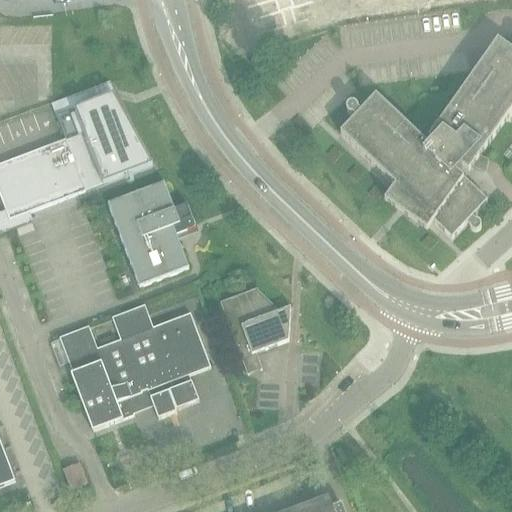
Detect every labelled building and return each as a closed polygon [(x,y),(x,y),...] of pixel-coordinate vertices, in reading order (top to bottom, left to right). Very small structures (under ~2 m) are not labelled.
[(323,0),(244,0),(255,36),(328,14),(323,0)] [(418,0),(376,0),(377,10),(418,10),(418,0)] [(466,225),(469,228),(469,229),(469,230),(470,230),(470,231),(471,232),(473,233),(474,233),(476,233),(478,232),(479,231),(480,230),(480,229),(481,228),(481,227),(481,226),(480,225),(479,224),(478,222),(477,222),(475,221),(472,218),(487,203),(456,174),(467,163),(472,168),(475,170),(480,172),(485,160),(482,158),(480,157),(511,111),(511,53),(497,43),(428,140),(432,143),(428,148),(375,98),(361,114),(358,111),(358,110),(357,109),(357,108),(356,107),(355,106),(354,106),(353,105),(352,105),(350,106),(349,106),(347,108),(346,109),(346,110),(346,111),(346,112),(346,113),(346,114),(347,115),(348,116),(350,117),(351,117),(352,118),(355,120),(340,136),(395,188),(384,203),(426,233),(433,223),(451,241),(466,225)] [(64,142),(0,165),(0,198),(5,212),(12,230),(32,222),(29,214),(152,168),(130,128),(127,123),(126,123),(113,98),(97,104),(92,91),(96,89),(95,88),(75,96),(76,97),(80,96),(85,109),(56,120),(64,142)] [(163,184),(106,206),(138,289),(188,270),(175,237),(194,230),(191,222),(186,207),(173,212),(163,184)] [(288,342),(289,309),(278,313),(255,291),(219,304),(247,376),(261,371),(255,355),(288,342)] [(176,414),(175,412),(198,403),(188,377),(210,369),(189,316),(152,330),(144,307),(111,320),(119,342),(96,351),(88,329),(58,340),(72,375),(70,376),(92,433),(134,417),(132,412),(151,404),(157,421),(176,414)] [(0,489),(14,484),(0,446),(0,489)] [(71,490),(85,485),(78,467),(64,472),(71,490)]
